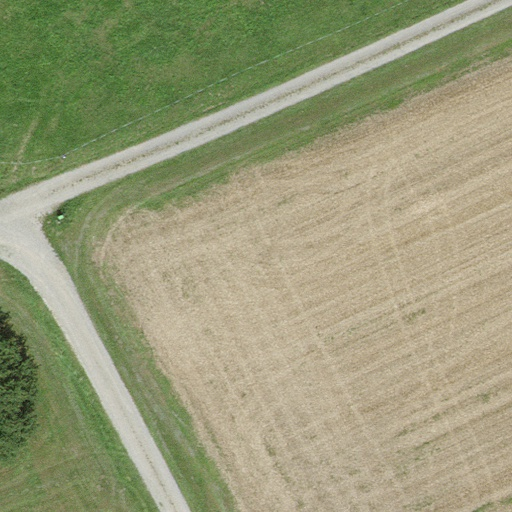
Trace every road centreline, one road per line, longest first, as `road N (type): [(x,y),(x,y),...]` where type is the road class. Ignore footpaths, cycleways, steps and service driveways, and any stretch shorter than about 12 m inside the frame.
road 1 (track): [(11,217),(511,5)]
road 2 (track): [(0,222),(11,217),(170,511)]
